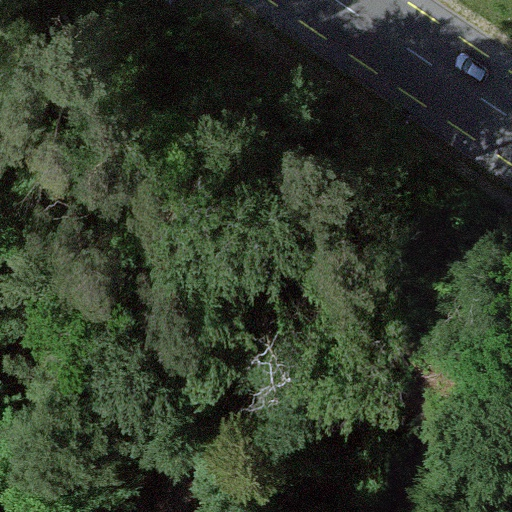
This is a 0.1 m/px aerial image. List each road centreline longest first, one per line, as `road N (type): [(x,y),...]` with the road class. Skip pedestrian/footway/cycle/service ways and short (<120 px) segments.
road 1 (track): [(0,231),(141,398),(180,511)]
road 2 (secondary): [(511,114),(343,0)]
